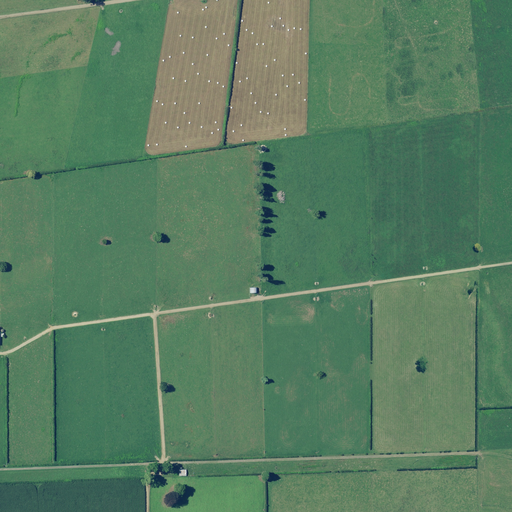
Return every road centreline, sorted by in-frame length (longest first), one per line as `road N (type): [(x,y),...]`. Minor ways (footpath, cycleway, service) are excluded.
road 1 (track): [(0,361),(57,325),(511,262)]
road 2 (track): [(511,457),(0,471)]
road 3 (track): [(137,0),(0,19)]
